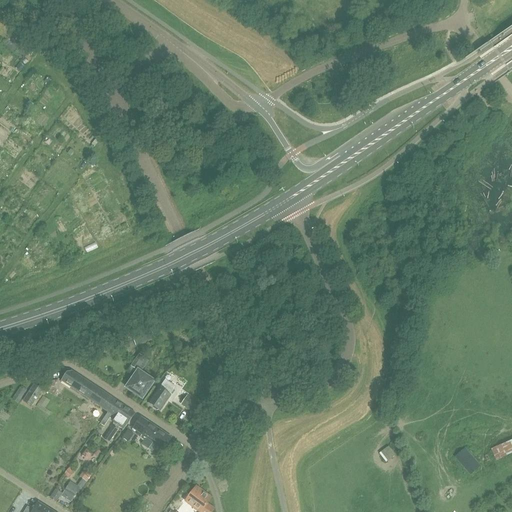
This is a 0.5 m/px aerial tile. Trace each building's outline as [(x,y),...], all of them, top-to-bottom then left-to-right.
[(150,325),(131,332),(135,344),(154,337),(150,325)] [(128,371),(135,375),(138,371),(141,373),(148,361),(139,355),(130,366),(131,367),(128,371)] [(127,425),(135,413),(71,371),(66,373),(61,381),(127,425)] [(138,371),(135,375),(126,388),(142,399),(154,382),(141,373),(138,371)] [(33,384),(22,401),(31,406),(42,389),(33,384)] [(12,400),(18,403),(26,391),(20,387),(12,400)] [(149,403),(160,410),(170,396),(159,389),(149,403)] [(184,406),(196,414),(202,406),(190,398),(184,406)] [(164,449),(170,440),(171,438),(141,417),(133,429),(164,449)] [(104,439),(109,443),(118,430),(112,426),(104,439)] [(132,435),(127,431),(123,438),(128,442),(132,435)] [(511,439),(490,449),(495,461),(511,453),(511,439)] [(170,440),(164,449),(171,454),(178,445),(170,440)] [(454,457),(470,476),(479,467),(464,448),(454,457)] [(381,457),(386,462),(395,455),(391,450),(381,457)] [(163,462),(168,465),(175,457),(170,453),(163,462)] [(69,467),(63,474),(68,478),(74,470),(69,467)] [(196,487),(185,501),(199,511),(211,511),(214,509),(207,504),(211,498),(196,487)] [(65,488),(61,495),(70,501),(75,493),(65,488)] [(33,510),(27,507),(23,511),(52,511),(38,503),(33,510)]
